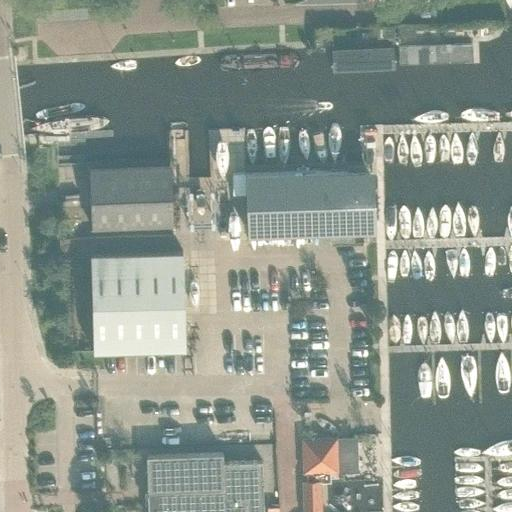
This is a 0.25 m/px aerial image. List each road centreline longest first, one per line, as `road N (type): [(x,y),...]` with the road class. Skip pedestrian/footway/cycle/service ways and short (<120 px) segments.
road 1 (unclassified): [(16,454),(0,116)]
road 2 (residential): [(152,26),(435,14)]
